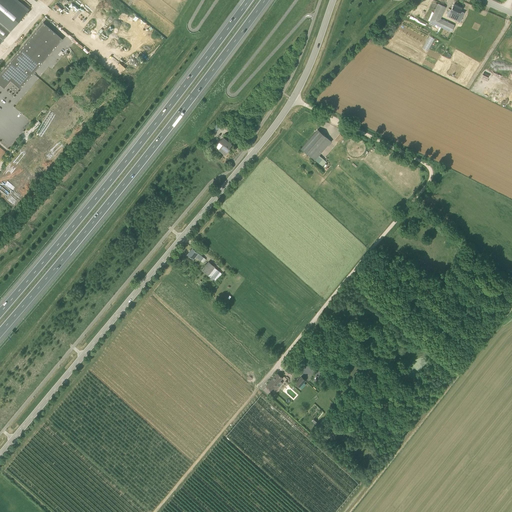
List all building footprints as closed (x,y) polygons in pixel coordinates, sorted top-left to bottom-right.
[(0,0),(0,42),(3,40),(12,28),(29,9),(18,0),(0,0)] [(58,14),(62,10),(56,3),(52,8),(58,14)] [(439,18),(445,7),(438,4),(429,22),(451,32),(455,25),(439,18)] [(451,10),(450,9),(448,13),(452,15),(453,12),(458,15),(462,8),(454,4),(451,10)] [(139,25),(142,27),(145,22),(136,17),(128,29),(134,33),(139,25)] [(0,72),(0,84),(5,88),(11,81),(21,89),(63,39),(44,22),(0,72)] [(216,123),(212,129),(215,132),(220,126),(216,123)] [(310,157),(327,138),(318,129),(301,149),(310,157)] [(223,145),(218,150),(225,156),(231,149),(230,148),(232,145),(223,137),(219,142),(223,145)] [(198,253),(192,248),(187,254),(193,259),(196,256),(201,261),(204,257),(198,253)] [(208,262),(202,270),(211,277),(217,269),(208,262)] [(220,272),(217,269),(210,278),(213,280),(220,272)] [(282,378),(277,373),(266,386),(263,389),(268,394),(271,390),(274,392),(278,387),(276,385),(282,378)] [(299,387),(305,380),(301,377),(295,383),(299,387)] [(260,395),(233,426),(236,427),(238,426),(239,431),(240,423),(247,425),(246,423),(254,429),(249,428),(248,429),(252,429),(257,433),(266,431),(268,432),(271,432),(269,430),(284,434),(286,435),(285,438),(293,436),(294,437),(293,439),(294,439),(297,436),(313,441),(260,395)]
